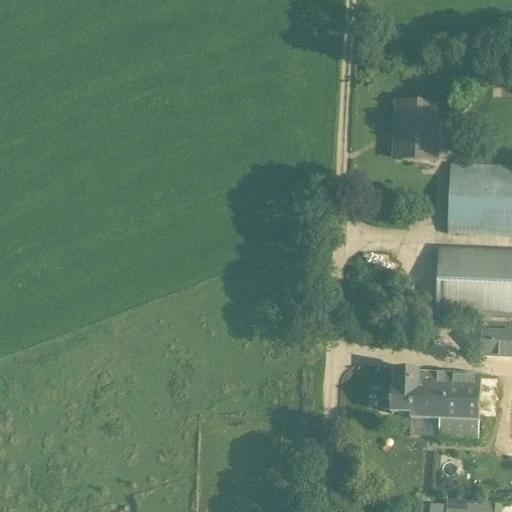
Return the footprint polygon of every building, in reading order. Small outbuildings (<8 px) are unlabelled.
[(397,104),(396,120),(401,120),(399,159),(431,161),(433,123),(434,119),(434,106),(397,104)] [(511,167),(450,165),(450,172),(447,235),(511,237),(511,167)] [(511,250),(437,247),(434,317),(511,320),(511,250)] [(511,332),(483,331),(482,358),(511,360),(511,332)] [(382,411),(392,412),(392,415),(411,416),(410,421),(440,423),(440,439),(477,441),(480,376),(394,372),(393,394),(383,394),(382,411)] [(511,511),(511,501),(469,499),(468,511),(511,511)]
